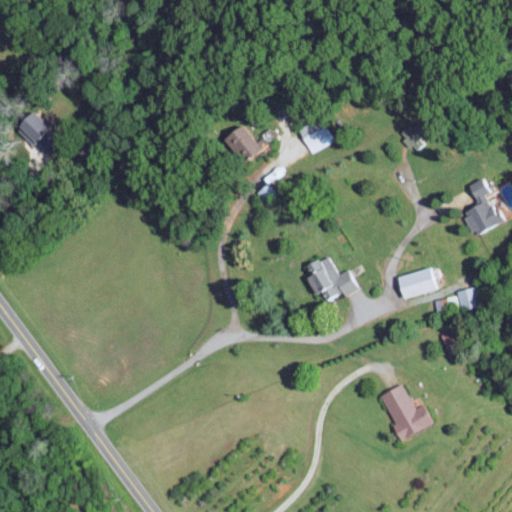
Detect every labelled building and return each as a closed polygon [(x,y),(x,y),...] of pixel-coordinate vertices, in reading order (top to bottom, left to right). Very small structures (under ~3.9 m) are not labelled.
[(45,131),(26,110),(13,123),(32,143),(45,131)] [(238,160),(257,148),(242,123),(223,134),(238,160)] [(322,124),(316,128),(313,123),(302,130),(304,134),(301,136),(312,152),(332,139),(322,124)] [(401,137),(413,150),(424,141),(412,127),(401,137)] [(490,190),(484,176),(466,184),(475,203),(461,209),(471,233),(502,219),(495,202),(488,205),(483,194),(490,190)] [(357,288),(348,268),(335,274),(326,254),(304,264),(309,273),(303,276),(312,293),(322,289),(327,299),(341,293),(342,295),(357,288)] [(394,275),(399,296),(437,287),(432,266),(394,275)] [(455,290),(460,309),(479,304),(474,285),(455,290)] [(434,299),(435,310),(447,307),(446,297),(434,299)] [(380,392),(398,438),(431,424),(423,404),(412,408),(402,383),(380,392)]
